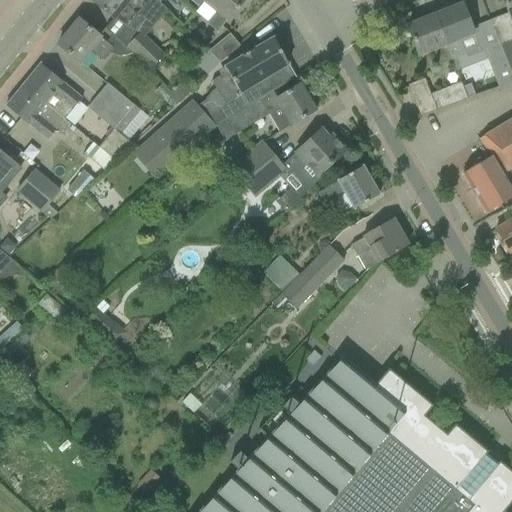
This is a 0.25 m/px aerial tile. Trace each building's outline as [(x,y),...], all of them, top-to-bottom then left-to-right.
[(94,0),(93,2),(114,19),(115,20),(115,19),(117,21),(121,24),(127,29),(128,29),(129,27),(146,6),(147,5),(140,0),(94,0)] [(206,23),(217,32),(228,19),(229,20),(245,0),(205,0),(205,1),(217,11),(206,23)] [(511,0),(503,0),(510,17),(511,21),(511,0)] [(462,5),(434,16),(452,61),(467,55),(480,49),(480,51),(481,53),(484,52),(499,88),(511,83),(511,79),(498,44),(491,25),(489,21),(471,28),(462,5)] [(433,49),(440,66),(452,61),(434,16),(408,26),(419,55),(433,49)] [(74,58),(81,64),(92,51),(103,60),(113,48),(94,33),(79,20),(58,45),(74,58)] [(127,47),(150,70),(165,55),(142,32),(127,47)] [(208,52),(219,64),(239,46),(230,35),(208,52)] [(511,38),(498,44),(511,79),(511,38)] [(205,99),(204,102),(211,113),(209,115),(205,117),(214,127),(215,126),(217,125),(222,123),(273,91),(296,77),(285,59),(282,54),(279,49),(273,39),(219,72),(221,76),(211,82),(216,89),(212,91),(205,99)] [(195,62),(208,75),(219,64),(208,52),(207,51),(195,62)] [(23,86),(65,120),(82,99),(63,84),(63,83),(41,65),(23,86)] [(409,86),(421,116),(440,109),(467,99),(463,88),(464,87),(462,83),(431,95),(425,80),(409,86)] [(170,92),(180,102),(191,91),(180,82),(170,92)] [(108,84),(98,96),(123,117),(113,129),(114,129),(121,135),(140,111),(108,84)] [(161,85),(155,92),(171,109),(178,102),(161,85)] [(217,125),(215,126),(224,141),(268,114),(279,132),(280,132),(293,124),(316,111),(300,85),(278,99),(273,91),(222,123),(217,125)] [(23,86),(6,107),(22,120),(28,125),(48,141),(57,130),(56,130),(64,120),(65,120),(23,86)] [(111,127),(113,129),(123,117),(98,96),(89,106),(89,110),(111,127)] [(147,141),(132,154),(154,180),(215,128),(214,127),(205,117),(196,106),(192,102),(147,141)] [(463,174),(486,214),(503,203),(511,198),(511,119),(496,130),(479,140),(489,158),(463,174)] [(99,148),(115,162),(117,161),(133,145),(129,141),(128,141),(121,135),(114,129),(108,137),(99,148)] [(310,188),(311,189),(322,179),(319,175),(345,151),(332,136),(328,139),(321,131),(306,144),(286,162),(297,174),(297,177),(306,187),(310,188)] [(230,168),(241,181),(273,154),(262,141),(230,168)] [(85,155),(105,171),(115,162),(99,148),(93,143),(85,155)] [(0,203),(4,199),(0,196),(0,183),(6,176),(8,177),(10,179),(20,168),(6,156),(0,151),(0,203)] [(241,181),(255,199),(288,172),(273,154),(241,181)] [(336,200),(343,213),(353,207),(355,210),(379,195),(363,167),(318,193),(326,206),(336,200)] [(41,213),(60,191),(35,169),(16,191),(41,213)] [(83,171),(66,190),(75,198),(93,180),(83,171)] [(298,197),(307,189),(296,178),(288,185),(298,197)] [(278,216),(291,206),(280,193),(267,203),(278,216)] [(37,232),(37,217),(6,217),(6,225),(18,225),(19,232),(37,232)] [(352,246),(366,271),(408,246),(393,219),(364,236),(365,238),(352,246)] [(511,219),(495,229),(510,254),(511,252),(511,219)] [(7,238),(0,246),(0,248),(9,256),(17,246),(7,238)] [(272,303),(271,304),(277,310),(278,309),(287,300),(287,301),(296,309),(343,261),(330,248),(328,246),(272,303)] [(0,273),(1,274),(12,262),(0,252),(0,273)] [(264,273),(282,290),(298,274),(280,257),(264,273)] [(47,286),(56,294),(62,288),(63,290),(80,274),(67,261),(51,277),(54,280),(47,286)] [(110,319),(99,332),(113,344),(125,331),(110,319)] [(375,386),(343,358),(201,511),(504,511),(511,502),(511,472),(499,462),(497,464),(486,455),(488,452),(455,425),(446,435),(424,417),(433,406),(389,369),(375,386)] [(132,385),(127,390),(136,398),(140,393),(132,385)]
